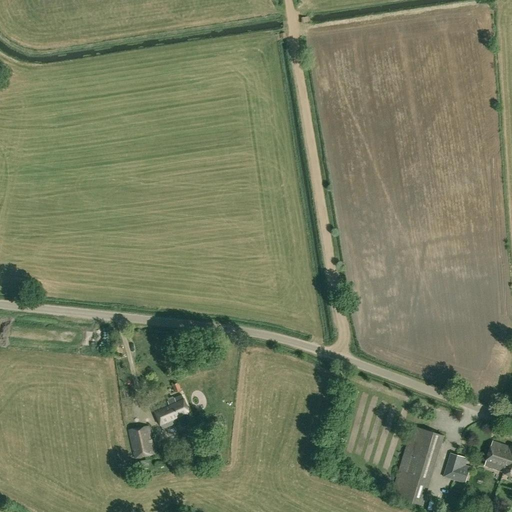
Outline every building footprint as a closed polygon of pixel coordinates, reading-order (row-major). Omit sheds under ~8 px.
[(173,385),(176,393),(182,391),(179,383),(173,385)] [(169,403),(154,409),(163,429),(192,417),(182,395),(168,402),(169,403)] [(135,459),(154,455),(149,427),(129,431),(135,459)] [(391,496),(423,505),(444,436),(413,427),(391,496)] [(511,446),(511,447),(494,441),(486,466),(504,472),(504,473),(511,476),(511,446)] [(462,457),(458,468),(454,467),(451,479),(456,480),(460,468),(464,470),(467,458),(462,457)]
